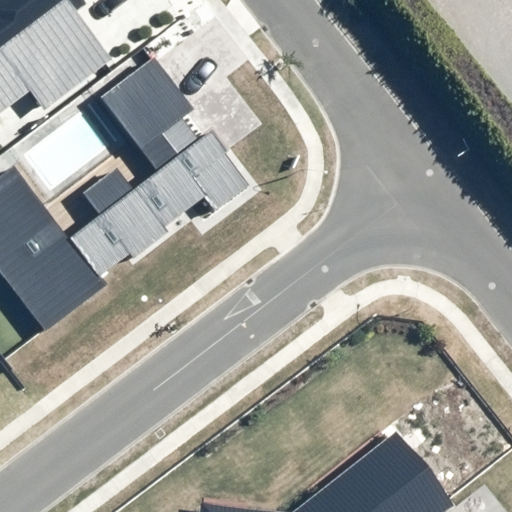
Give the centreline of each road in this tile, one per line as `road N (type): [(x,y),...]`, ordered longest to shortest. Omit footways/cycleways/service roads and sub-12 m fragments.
road 1 (residential): [(422,179),(0,501)]
road 2 (residential): [(422,179),(280,0)]
road 3 (residential): [(511,297),(422,179)]
